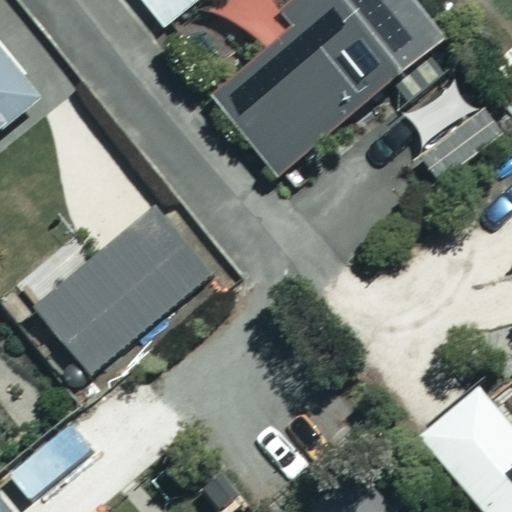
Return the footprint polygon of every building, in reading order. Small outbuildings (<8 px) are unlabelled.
[(147,0),(173,32),(211,0),(147,0)] [(465,46),(427,0),(328,0),(302,21),(314,35),(227,106),(292,186),(465,46)] [(56,106),(0,37),(0,158),(26,137),(22,133),(56,106)] [(511,59),(502,68),(511,79),(511,59)] [(223,280),(168,214),(46,312),(102,379),(223,280)] [(511,511),(511,415),(496,397),(437,447),(491,511),(511,511)] [(322,511),(407,511),(414,506),(377,464),(322,511)] [(0,511),(17,511),(3,495),(0,497),(0,511)]
